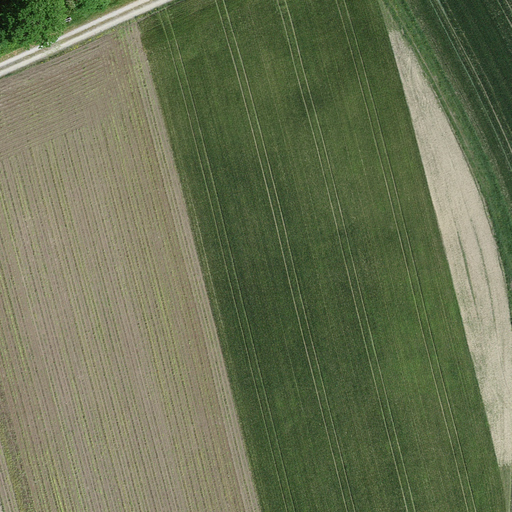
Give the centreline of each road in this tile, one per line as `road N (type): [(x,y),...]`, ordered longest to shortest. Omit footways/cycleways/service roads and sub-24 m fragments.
road 1 (track): [(0,67),(154,0)]
road 2 (track): [(465,138),(388,0)]
